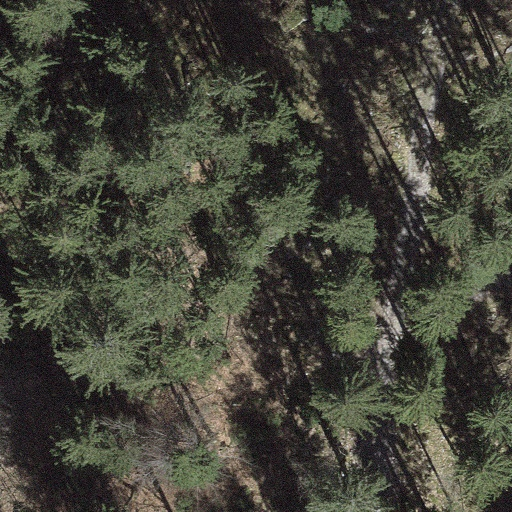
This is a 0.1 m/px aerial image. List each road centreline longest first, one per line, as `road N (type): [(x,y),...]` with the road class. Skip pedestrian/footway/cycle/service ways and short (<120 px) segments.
road 1 (track): [(405,331),(430,105),(454,0)]
road 2 (track): [(415,511),(405,331)]
